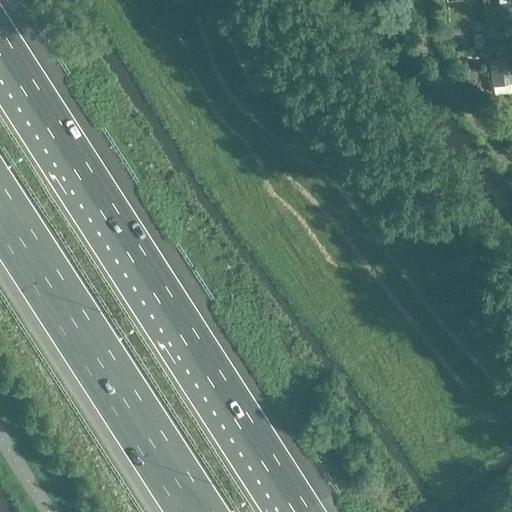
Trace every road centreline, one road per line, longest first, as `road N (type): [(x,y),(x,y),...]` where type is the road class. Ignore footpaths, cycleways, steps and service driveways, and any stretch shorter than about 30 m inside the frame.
road 1 (motorway): [(285,511),(0,68)]
road 2 (motorway): [(0,204),(199,511)]
